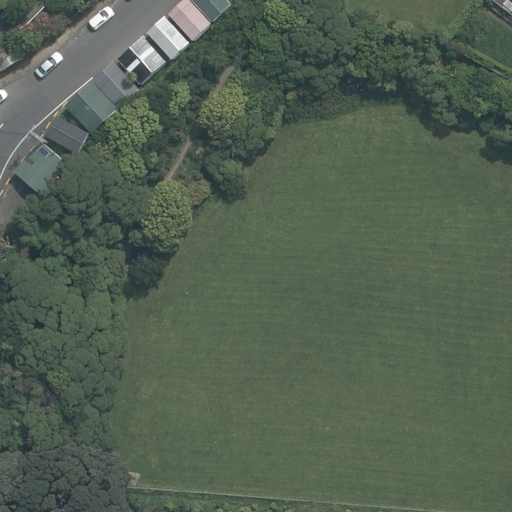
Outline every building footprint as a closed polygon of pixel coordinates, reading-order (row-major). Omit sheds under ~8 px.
[(187,0),(184,0),(169,14),(193,39),(210,24),(187,0)] [(225,0),(193,0),(213,21),(231,6),(225,0)] [(165,17),(147,32),(171,60),(189,44),(165,17)] [(143,36),(117,58),(141,84),(166,62),(143,36)] [(113,63),(95,80),(121,107),(139,90),(113,63)] [(92,83),(67,106),(94,134),(118,111),(92,83)] [(89,134),(55,117),(46,135),(80,153),(89,134)] [(70,167),(41,141),(14,172),(43,197),(70,167)]
